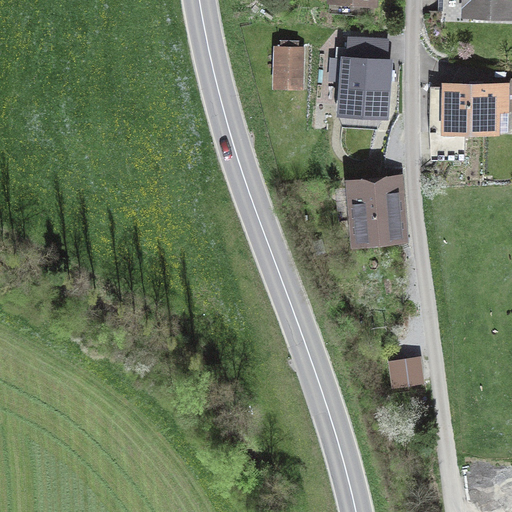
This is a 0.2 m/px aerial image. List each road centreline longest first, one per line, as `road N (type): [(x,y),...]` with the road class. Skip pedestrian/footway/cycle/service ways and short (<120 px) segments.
road 1 (secondary): [(356,511),(227,124),(199,0)]
road 2 (residential): [(455,511),(416,218),(416,0)]
